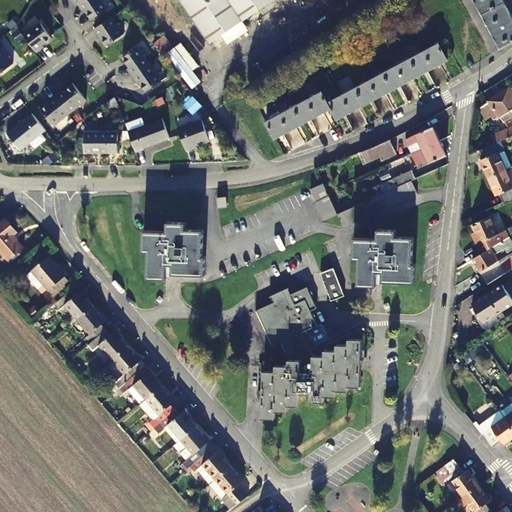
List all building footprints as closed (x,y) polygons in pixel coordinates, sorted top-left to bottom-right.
[(106,7),(101,0),(80,0),(77,2),(82,9),(84,8),(90,18),(106,7)] [(182,0),(211,42),(274,0),(182,0)] [(511,41),(511,14),(504,0),(477,0),(502,46),(511,41)] [(122,32),(111,16),(93,28),(104,45),(122,32)] [(40,21),(23,33),(36,50),(42,45),(41,43),(51,36),(40,21)] [(162,54),(172,46),(164,35),(154,43),(162,54)] [(13,61),(0,43),(0,65),(2,68),(13,61)] [(439,43),(425,50),(434,67),(449,59),(439,43)] [(144,66),(148,63),(137,46),(121,56),(128,66),(126,67),(131,75),(144,66)] [(201,80),(175,47),(167,53),(193,86),(201,80)] [(425,50),(410,58),(419,75),(434,67),(425,50)] [(410,58),(395,66),(405,82),(419,75),(410,58)] [(160,80),(148,63),(144,66),(131,75),(135,81),(137,80),(144,90),(160,80)] [(395,66),(381,74),(390,90),(405,82),(395,66)] [(381,74),(368,81),(377,97),(390,90),(381,74)] [(55,94),(68,111),(85,98),(71,81),(55,94)] [(368,81),(354,88),(364,104),(377,97),(368,81)] [(500,117),(504,121),(511,115),(511,109),(511,107),(511,91),(509,86),(491,98),(487,100),(488,102),(479,108),(486,118),(491,115),(494,119),(498,115),(500,117)] [(354,88),(340,95),(350,111),(364,104),(354,88)] [(305,99),(315,116),(332,108),(329,101),(323,90),(305,99)] [(52,123),(68,111),(55,94),(39,106),(52,123)] [(338,117),(350,111),(340,95),(329,101),(332,108),(338,117)] [(305,99),(291,106),(301,124),(315,116),(305,99)] [(291,106),(277,113),(287,131),(301,124),(291,106)] [(20,148),(45,128),(32,111),(6,131),(20,148)] [(275,137),(287,131),(277,113),(266,119),(275,137)] [(139,117),(124,122),(134,151),(141,148),(141,147),(167,137),(160,117),(142,124),(139,117)] [(200,118),(175,127),(183,150),(192,147),(191,145),(207,140),(200,118)] [(435,125),(418,133),(418,134),(425,147),(442,140),(435,125)] [(507,126),(502,129),(506,137),(511,135),(509,130),(507,126)] [(116,151),(116,130),(83,129),(82,150),(116,151)] [(498,141),(506,137),(502,129),(490,134),(494,143),(498,141)] [(415,152),(425,147),(418,134),(408,139),(415,152)] [(365,168),(398,152),(391,138),(359,153),(365,168)] [(425,147),(431,161),(432,162),(449,154),(442,140),(425,147)] [(487,146),(477,151),(481,159),(478,160),(486,179),(504,170),(510,168),(498,141),(494,143),(487,146)] [(422,166),(431,161),(425,147),(415,152),(422,166)] [(55,157),(51,150),(44,156),(48,162),(55,157)] [(494,197),(497,195),(501,203),(511,197),(511,187),(504,170),(486,179),(494,197)] [(412,171),(393,180),(397,189),(414,181),(416,180),(412,171)] [(397,189),(339,215),(346,228),(409,200),(420,194),(414,181),(397,189)] [(329,191),(325,183),(312,189),(326,221),(339,215),(329,191)] [(226,208),(225,197),(216,198),(217,208),(226,208)] [(503,240),(510,236),(506,230),(498,234),(487,214),(471,224),(480,242),(483,241),(487,249),(497,243),(503,240)] [(8,219),(0,225),(0,248),(9,261),(26,248),(15,234),(18,232),(8,219)] [(138,250),(146,251),(142,275),(155,277),(157,262),(163,262),(161,272),(194,276),(196,256),(192,255),(195,230),(180,228),(181,224),(163,222),(162,234),(140,232),(138,250)] [(355,253),(358,254),(356,279),(373,281),(374,269),(380,270),(379,273),(410,277),(412,258),(408,258),(411,234),(395,232),(395,227),(379,225),(378,237),(357,235),(355,253)] [(502,251),(508,261),(511,267),(511,254),(503,240),(497,243),(502,251)] [(495,256),(502,251),(497,243),(487,249),(472,259),(488,285),(506,273),(501,266),(495,256)] [(49,258),(34,272),(46,285),(52,291),(69,275),(62,267),(59,269),(49,258)] [(506,273),(511,268),(511,267),(508,261),(501,266),(506,273)] [(328,302),(341,299),(334,271),(321,274),(328,302)] [(40,290),(46,285),(34,272),(28,277),(40,290)] [(474,303),(484,320),(511,302),(511,298),(503,284),(474,303)] [(53,307),(58,314),(66,307),(77,319),(94,304),(83,292),(80,294),(75,288),(53,307)] [(259,397),(264,398),(263,415),(276,416),(276,411),(285,412),(286,407),(295,406),(296,398),(306,399),(305,402),(318,403),(319,400),(330,400),(330,395),(341,395),(341,390),(351,390),(354,345),(343,344),(343,348),(334,348),(333,354),(323,353),(323,358),(310,357),(307,349),(317,344),(309,329),(315,326),(302,301),(294,305),(286,290),(270,298),(273,305),(257,314),(274,347),(282,345),(288,357),(287,364),(277,364),(277,370),(267,370),(266,387),(259,387),(259,397)] [(94,304),(77,319),(90,335),(86,338),(90,343),(108,328),(103,323),(107,320),(94,304)] [(66,307),(58,314),(69,326),(77,319),(66,307)] [(117,330),(113,334),(108,328),(90,343),(95,349),(100,345),(112,358),(128,343),(117,330)] [(128,343),(112,358),(126,375),(122,379),(125,383),(143,367),(139,363),(142,360),(128,343)] [(153,371),(142,360),(139,363),(143,367),(149,374),(151,372),(153,371)] [(151,372),(149,374),(143,367),(125,383),(121,387),(125,393),(130,388),(143,403),(147,400),(163,386),(165,384),(153,371),(151,372)] [(165,384),(163,386),(147,400),(143,403),(142,404),(155,419),(150,423),(154,428),(160,423),(177,407),(173,403),(176,400),(177,399),(165,384)] [(511,400),(500,410),(504,416),(511,426),(511,400)] [(195,461),(215,444),(187,412),(183,415),(177,407),(160,423),(177,442),(181,439),(194,454),(191,457),(195,461)] [(502,439),(505,442),(511,436),(511,426),(504,416),(500,410),(488,419),(492,425),(481,433),(493,446),(502,439)] [(213,481),(232,464),(215,444),(195,461),(213,481)] [(445,464),(451,472),(462,463),(456,456),(445,464)] [(462,463),(451,472),(444,477),(448,481),(453,478),(465,494),(482,480),(470,464),(466,468),(462,463)] [(241,480),(244,478),(232,464),(213,481),(208,486),(218,498),(217,499),(220,503),(221,501),(230,511),(232,511),(255,496),(241,480)] [(444,477),(451,472),(445,464),(438,469),(444,477)] [(482,480),(465,494),(476,509),(473,511),(482,511),(493,504),(489,499),(494,495),(482,480)]
